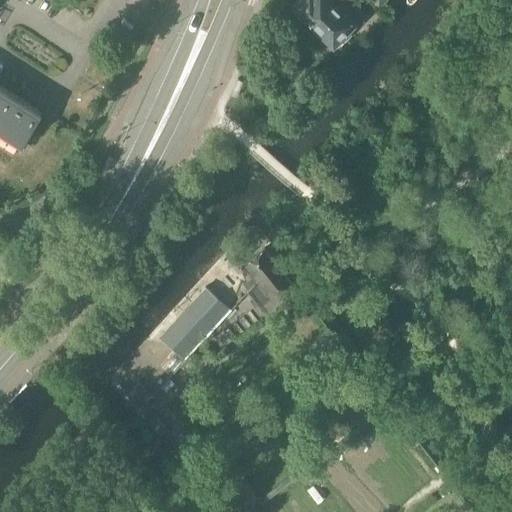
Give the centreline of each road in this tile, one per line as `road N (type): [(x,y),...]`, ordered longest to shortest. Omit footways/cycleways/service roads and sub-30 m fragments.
road 1 (tertiary): [(98,242),(166,133),(225,0)]
road 2 (tertiary): [(202,0),(98,242)]
road 3 (tertiary): [(0,366),(98,242)]
road 4 (residential): [(153,511),(132,490),(97,476),(50,491),(31,511)]
